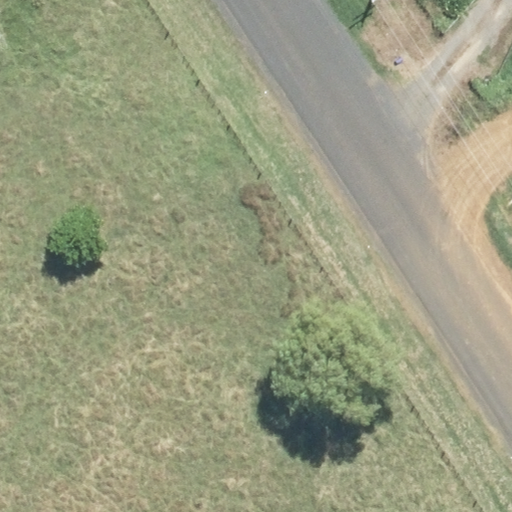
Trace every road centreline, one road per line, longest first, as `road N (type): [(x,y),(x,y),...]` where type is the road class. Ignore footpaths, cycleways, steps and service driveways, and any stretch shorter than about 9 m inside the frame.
road 1 (unclassified): [(261,0),(511,381)]
road 2 (unknown): [(355,143),(416,71),(459,0)]
road 3 (unknown): [(511,143),(402,214)]
